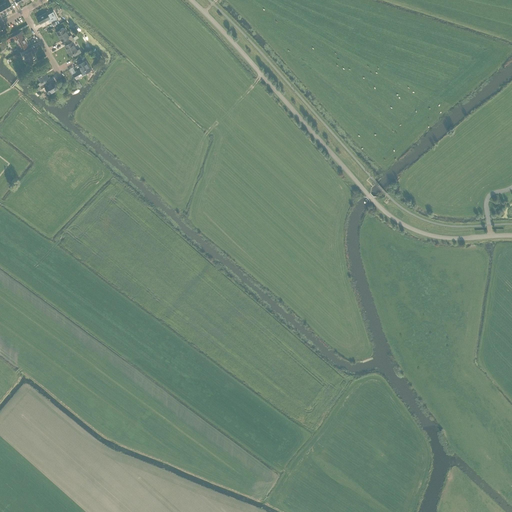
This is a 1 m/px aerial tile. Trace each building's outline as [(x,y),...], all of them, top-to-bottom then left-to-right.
[(4,0),(5,1),(2,3),(6,12),(12,8),(9,3),(12,2),(10,0),(4,0)] [(57,19),(53,12),(48,15),(46,13),(37,18),(40,24),(48,20),(49,23),(57,19)] [(65,39),(66,42),(73,38),(71,35),(69,37),(64,28),(57,32),(62,41),(65,39)] [(23,38),(22,38),(21,36),(23,35),(21,32),(12,37),(14,39),(15,39),(16,39),(22,49),(27,47),(25,43),(26,43),(23,38)] [(72,42),(74,41),(73,38),(66,42),(68,45),(65,46),(70,55),(73,53),(75,56),(81,52),(79,49),(77,51),(72,42)] [(21,53),(22,56),(24,55),(29,63),(36,59),(33,54),(35,52),(32,47),(21,53)] [(83,73),(90,69),(85,61),(78,65),(81,69),(79,71),(79,70),(73,73),(76,79),(82,76),(81,74),(83,73)] [(38,84),(39,86),(40,86),(47,82),(45,80),(48,78),(43,69),(36,73),(41,82),(38,84)] [(34,89),(37,92),(41,89),(45,87),(49,94),(58,89),(54,82),(48,85),(47,82),(40,86),(39,86),(34,89)]
